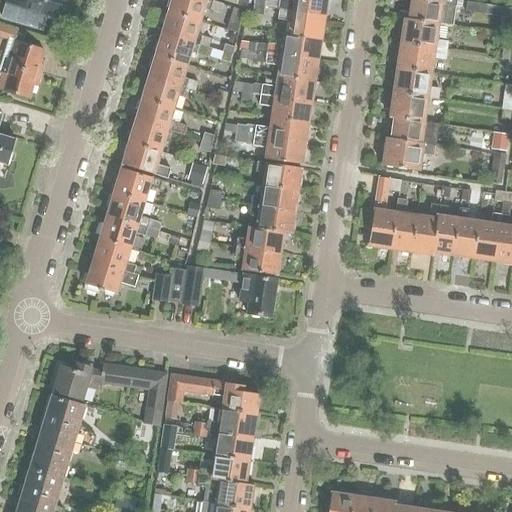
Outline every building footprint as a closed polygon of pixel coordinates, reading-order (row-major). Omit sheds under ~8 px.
[(52,18),(57,0),(6,0),(1,19),(42,31),(47,16),(52,18)] [(219,13),(222,4),(207,0),(168,0),(166,8),(168,10),(167,12),(200,22),(203,11),(208,12),(209,10),(219,13)] [(253,0),(253,7),(263,8),(264,0),(253,0)] [(280,0),(279,11),(324,17),(326,0),(280,0)] [(412,1),(409,19),(409,20),(437,24),(437,25),(452,27),(455,7),(443,5),(442,5),(442,4),(416,0),(412,0),(412,1)] [(466,2),(464,11),(474,13),(476,3),(466,2)] [(476,3),(474,13),(484,14),(486,5),(476,3)] [(486,5),(484,14),(494,16),(496,6),(486,5)] [(496,6),(494,16),(504,17),(505,8),(496,6)] [(263,8),(253,7),(251,15),(262,16),(263,8)] [(240,19),(242,11),(233,8),(233,9),(230,16),(240,19)] [(324,17),(279,11),(278,20),(290,22),(288,36),(320,40),(324,17)] [(210,40),(201,37),(201,36),(196,35),(200,22),(167,12),(167,14),(164,15),(162,23),(163,25),(160,34),(198,46),(207,49),(210,40)] [(404,18),(400,44),(447,51),(448,42),(435,40),(437,25),(437,24),(409,20),(409,19),(404,18)] [(16,31),(0,26),(0,27),(0,37),(13,42),(16,31)] [(198,46),(160,34),(158,43),(155,44),(153,51),(155,53),(154,55),(187,66),(190,54),(195,55),(198,46)] [(247,50),(267,53),(317,61),(320,40),(288,36),(283,35),(281,46),(268,44),(268,45),(248,43),(247,50)] [(0,66),(0,89),(29,98),(43,51),(16,43),(12,56),(4,54),(0,66)] [(447,51),(400,44),(396,68),(430,73),(432,57),(446,59),(447,51)] [(224,45),(221,53),(231,56),(234,48),(224,45)] [(246,60),(247,50),(240,50),(239,59),(246,60)] [(317,61),(267,53),(247,50),(246,60),(278,65),(277,76),(314,82),(317,61)] [(503,50),(501,60),(508,61),(508,60),(510,50),(503,50)] [(231,56),(221,53),(219,61),(229,64),(231,56)] [(187,66),(154,55),(154,57),(151,58),(149,66),(150,68),(148,77),(185,88),(185,90),(194,93),(197,83),(183,78),(187,66)] [(430,73),(396,68),(393,93),(426,98),(438,100),(439,89),(428,88),(430,73)] [(260,95),(311,103),(314,82),(277,76),(275,86),(262,84),(260,95)] [(185,88),(148,77),(145,86),(142,87),(140,94),(141,96),(141,98),(173,109),(177,97),(182,98),(185,90),(185,88)] [(253,85),(252,94),(260,95),(262,84),(253,83),(253,85)] [(241,93),(252,94),(253,85),(242,84),(241,93)] [(511,111),(511,101),(511,86),(505,85),(501,110),(511,111)] [(225,101),(227,94),(217,91),(215,98),(225,101)] [(252,94),(241,93),(240,101),(250,103),(252,94)] [(426,98),(393,93),(389,118),(394,119),(394,118),(422,122),(426,98)] [(272,107),(271,117),(308,122),(311,103),(260,95),(259,105),(272,107)] [(173,109),(141,98),(140,101),(137,102),(135,109),(137,112),(134,120),(172,131),(172,133),(183,136),(186,127),(174,124),(175,123),(169,121),(173,109)] [(225,101),(215,98),(212,106),(222,109),(225,101)] [(511,111),(501,110),(500,120),(509,121),(511,111)] [(0,163),(8,166),(16,141),(0,135),(0,115),(1,114),(0,113),(0,163)] [(235,133),(254,136),(304,143),(308,122),(271,117),(269,128),(246,125),(246,127),(236,125),(235,133)] [(391,138),(391,140),(420,144),(420,143),(435,145),(438,125),(422,123),(422,122),(394,118),(394,119),(391,138)] [(172,131),(134,120),(131,130),(128,131),(126,138),(128,140),(127,142),(160,153),(164,140),(169,141),(172,133),(172,131)] [(266,147),(265,159),(301,165),(304,143),(254,136),(235,133),(234,143),(266,147)] [(492,133),(490,150),(505,152),(506,152),(509,135),(507,135),(492,133)] [(213,137),(212,137),(203,134),(202,140),(211,143),(213,137)] [(382,166),(418,172),(421,155),(433,157),(435,145),(420,143),(420,144),(391,140),(391,138),(386,138),(382,166)] [(211,143),(202,140),(199,150),(208,152),(211,143)] [(160,153),(127,142),(127,144),(124,145),(122,153),(123,155),(121,164),(167,178),(169,169),(156,165),(160,153)] [(503,164),(504,155),(495,153),(493,162),(503,164)] [(224,167),(225,158),(214,156),(211,165),(224,167)] [(493,162),(490,183),(500,184),(503,164),(493,162)] [(300,178),(301,170),(301,169),(258,163),(256,172),(265,173),(264,186),(298,191),(298,187),(300,186),(301,179),(300,178)] [(188,181),(201,185),(206,169),(193,165),(188,181)] [(160,181),(120,169),(118,176),(116,175),(111,191),(143,201),(148,186),(157,189),(160,181)] [(370,233),(368,248),(390,251),(390,248),(395,213),(385,211),(388,191),(390,181),(379,179),(377,189),(370,233)] [(390,181),(388,191),(399,193),(400,182),(390,181)] [(400,182),(399,193),(406,194),(408,183),(400,182)] [(298,191),(264,186),(262,198),(253,196),(251,206),(294,213),(296,204),(298,202),(299,195),(297,194),(298,191)] [(449,199),(450,189),(441,188),(440,198),(449,199)] [(460,200),(469,202),(470,192),(461,190),(461,191),(460,200)] [(143,201),(111,191),(106,207),(108,207),(105,216),(145,229),(148,220),(138,217),(143,201)] [(208,200),(220,202),(222,194),(209,191),(208,200)] [(504,193),(495,192),(493,201),(502,202),(504,193)] [(511,204),(511,198),(511,194),(511,193),(504,193),(502,202),(511,204)] [(395,213),(390,248),(395,249),(395,251),(410,254),(415,216),(405,215),(407,201),(398,199),(395,213)] [(220,202),(208,200),(206,209),(218,211),(220,202)] [(196,218),(199,205),(189,203),(186,215),(196,218)] [(415,216),(410,254),(425,256),(425,254),(431,255),(432,251),(431,251),(438,205),(430,204),(428,218),(415,216)] [(438,205),(431,251),(432,251),(437,252),(437,254),(451,257),(457,219),(445,217),(447,207),(438,205)] [(283,232),(287,233),(291,234),(291,233),(292,230),(294,229),(295,222),(293,221),(294,213),(251,206),(250,216),(259,217),(257,230),(257,231),(283,235),(283,232)] [(457,219),(451,257),(453,257),(453,255),(457,255),(457,257),(472,260),(477,222),(466,221),(468,210),(460,209),(459,209),(458,219),(457,219)] [(477,222),(472,260),(487,262),(488,260),(493,261),(499,215),(491,214),(490,224),(477,222)] [(499,215),(493,261),(498,261),(498,264),(511,265),(511,226),(507,226),(508,216),(499,215)] [(144,240),(135,237),(135,235),(143,237),(144,233),(145,229),(105,216),(103,224),(100,224),(96,238),(131,249),(131,250),(140,253),(144,240)] [(148,220),(145,229),(157,232),(159,226),(158,223),(148,220)] [(144,233),(143,237),(155,240),(157,232),(145,229),(144,233)] [(238,240),(237,248),(280,255),(281,245),(283,245),(284,238),(283,236),(283,235),(257,231),(257,230),(248,229),(246,241),(238,240)] [(198,241),(210,243),(211,236),(200,233),(198,241)] [(131,249),(96,238),(91,253),(95,255),(93,263),(132,275),(135,266),(126,264),(131,250),(131,249)] [(210,243),(198,241),(196,250),(208,253),(210,243)] [(280,255),(237,248),(235,257),(244,259),(242,271),(276,276),(277,272),(279,271),(280,264),(278,262),(280,255)] [(132,275),(93,263),(91,269),(90,269),(83,290),(98,294),(99,293),(104,294),(105,291),(117,295),(121,280),(130,283),(132,275)] [(169,278),(166,301),(183,303),(189,267),(186,266),(184,273),(169,271),(168,278),(169,278)] [(189,267),(183,303),(183,305),(197,308),(203,269),(189,267)] [(276,280),(232,273),(231,282),(242,283),(239,301),(248,303),(246,314),(270,318),(276,280)] [(151,300),(153,301),(166,302),(166,301),(169,278),(168,278),(155,276),(151,300)] [(158,425),(165,375),(103,366),(102,373),(91,372),(92,369),(78,364),(75,372),(60,367),(53,392),(81,401),(85,389),(99,391),(100,384),(149,391),(144,423),(158,425)] [(180,403),(182,390),(223,396),(221,408),(257,413),(259,395),(243,393),(244,386),(224,383),(224,384),(214,383),(214,382),(171,375),(167,401),(180,403)] [(52,397),(29,469),(62,479),(70,452),(80,453),(82,446),(92,449),(96,437),(79,423),(84,407),(52,397)] [(167,401),(164,418),(177,420),(180,403),(167,401)] [(207,421),(215,423),(213,433),(250,438),(251,430),(254,431),(257,413),(221,408),(221,410),(209,408),(207,421)] [(194,423),(193,430),(206,432),(208,425),(194,423)] [(206,432),(193,430),(192,436),(205,438),(206,432)] [(250,438),(213,433),(212,441),(216,442),(214,456),(250,462),(252,446),(249,445),(250,438)] [(173,451),(175,438),(163,436),(161,449),(173,451)] [(112,442),(110,449),(120,452),(122,445),(112,442)] [(159,464),(169,466),(172,452),(161,450),(159,464)] [(137,462),(145,465),(147,458),(139,455),(137,462)] [(199,471),(198,478),(210,480),(243,484),(244,477),(248,478),(250,462),(214,456),(212,471),(207,470),(199,469),(199,471)] [(29,469),(15,511),(61,511),(63,509),(54,504),(62,479),(29,469)] [(187,469),(186,476),(198,478),(199,471),(187,469)] [(186,476),(185,483),(196,484),(197,484),(198,478),(186,476)] [(196,484),(195,488),(204,489),(202,502),(214,504),(214,503),(250,509),(252,493),(249,493),(250,485),(243,484),(210,480),(198,478),(197,484),(196,484)] [(350,511),(353,496),(333,492),(329,511),(350,511)] [(159,511),(162,496),(154,495),(151,511),(159,511)] [(133,511),(136,501),(117,496),(112,511),(133,511)] [(371,511),(373,498),(365,497),(364,499),(360,498),(360,497),(353,496),(350,511),(371,511)] [(392,511),(393,506),(394,504),(389,503),(389,501),(373,498),(371,511),(392,511)] [(249,511),(250,509),(214,503),(214,504),(202,502),(201,502),(199,511),(249,511)]
